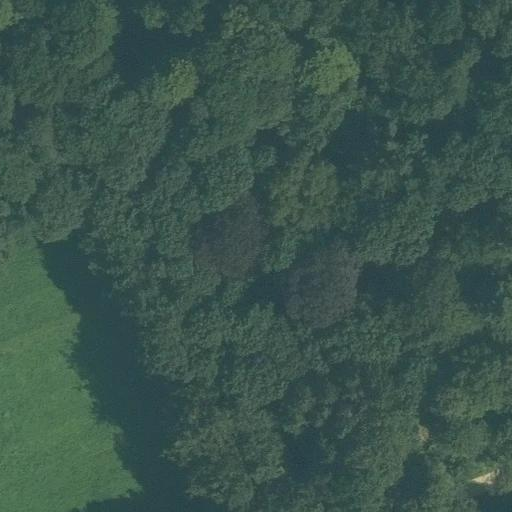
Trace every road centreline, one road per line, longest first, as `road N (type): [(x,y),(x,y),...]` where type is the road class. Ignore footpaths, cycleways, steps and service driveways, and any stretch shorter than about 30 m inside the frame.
road 1 (track): [(275,511),(37,0)]
road 2 (unknown): [(309,511),(131,146),(65,127),(0,139)]
road 3 (track): [(511,39),(300,71),(0,180)]
road 4 (track): [(511,159),(406,345),(326,511)]
